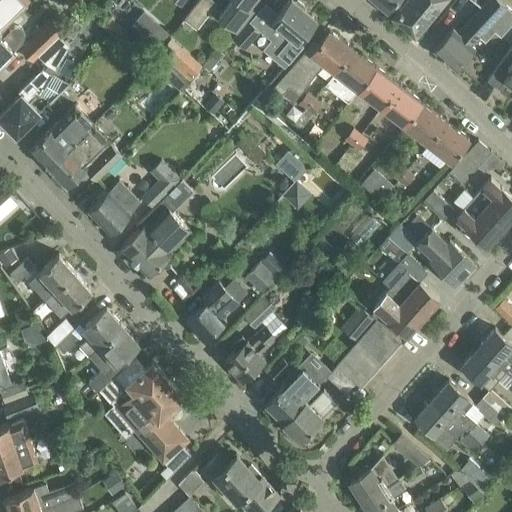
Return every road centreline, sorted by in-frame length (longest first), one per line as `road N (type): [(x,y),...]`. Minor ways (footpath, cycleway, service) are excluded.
road 1 (residential): [(0,149),(302,486)]
road 2 (residential): [(302,486),(511,265)]
road 3 (residential): [(511,148),(334,0)]
